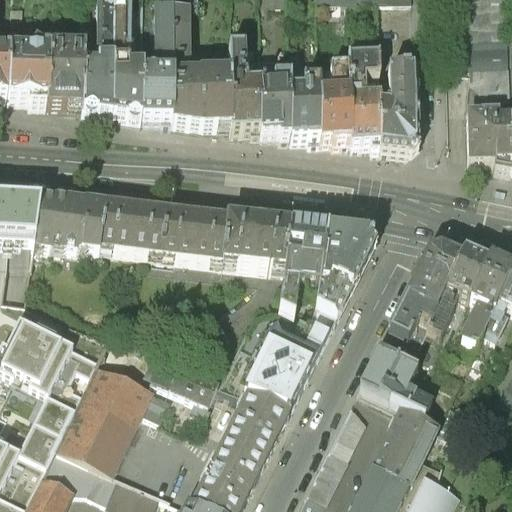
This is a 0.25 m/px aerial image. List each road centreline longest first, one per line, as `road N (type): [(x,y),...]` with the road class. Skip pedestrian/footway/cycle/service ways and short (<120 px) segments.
road 1 (primary): [(423,218),(395,195),(352,188),(209,169),(52,167)]
road 2 (primary): [(52,167),(390,227),(423,218)]
road 3 (residential): [(273,511),(423,218)]
